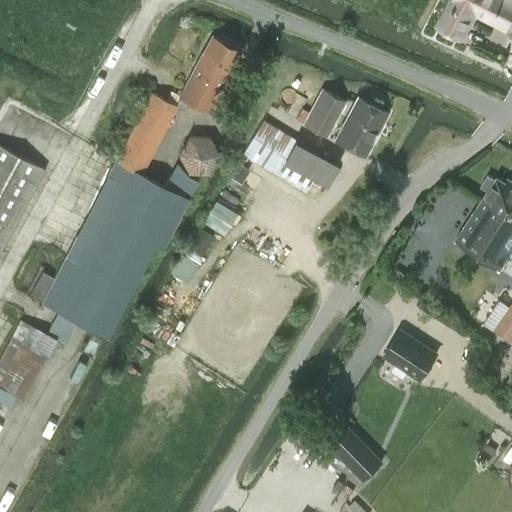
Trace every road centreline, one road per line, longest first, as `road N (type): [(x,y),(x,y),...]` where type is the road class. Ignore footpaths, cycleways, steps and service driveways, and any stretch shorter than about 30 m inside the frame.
road 1 (unclassified): [(207,511),(397,212),(505,116)]
road 2 (unclassified): [(505,116),(219,0)]
